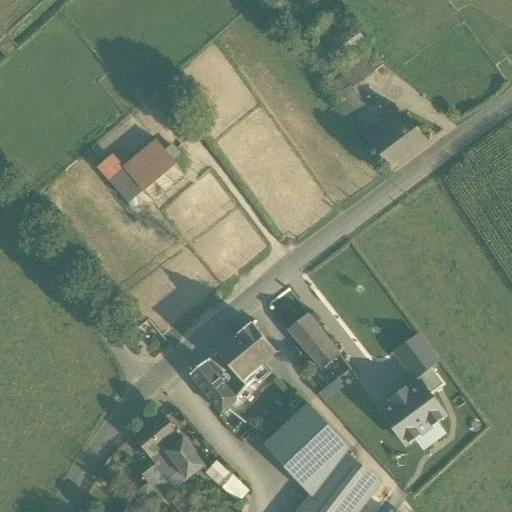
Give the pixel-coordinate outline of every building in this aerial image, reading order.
[(225,31),(337,197),(372,173),(260,7),(225,31)] [(335,65),(351,87),(373,71),(357,49),(335,65)] [(369,112),(351,87),(336,97),(354,123),(368,113),(369,112)] [(369,112),(368,113),(383,134),(390,129),(375,108),(369,112)] [(329,210),(259,110),(225,134),(295,234),(329,210)] [(372,143),(383,134),(368,113),(354,123),(370,146),(373,144),(372,143)] [(373,144),(393,169),(425,144),(405,118),(390,129),(383,134),(372,143),(373,144)] [(158,143),(126,169),(141,187),(173,161),(158,143)] [(128,198),(141,187),(126,169),(113,180),(128,198)] [(468,280),(475,299),(500,288),(492,270),(468,280)] [(463,314),(452,321),(475,353),(485,345),(463,314)] [(288,330),(322,370),(341,356),(308,315),(288,330)] [(478,329),(490,352),(508,343),(497,320),(478,329)] [(218,352),(242,382),(276,353),(252,324),(218,352)] [(395,353),(415,380),(417,379),(431,368),(438,364),(418,336),(395,353)] [(492,354),(482,360),(497,385),(506,378),(492,354)] [(190,376),(222,415),(227,411),(226,410),(235,399),(205,363),(190,376)] [(417,379),(420,384),(429,396),(444,385),(431,368),(417,379)] [(338,380),(319,395),(325,401),(343,387),(338,380)] [(420,384),(407,394),(393,404),(381,413),(406,446),(414,440),(437,422),(445,417),(429,396),(420,384)] [(391,400),(393,404),(407,394),(405,390),(391,400)] [(350,449),(308,405),(264,446),(312,497),(344,455),(345,456),(350,449)] [(134,437),(151,458),(163,448),(179,435),(162,414),(134,437)] [(437,422),(414,440),(423,452),(447,435),(437,422)] [(163,448),(166,452),(183,440),(179,435),(163,448)] [(183,440),(166,452),(187,480),(205,467),(184,439),(183,440)] [(166,452),(163,448),(151,458),(157,466),(146,474),(164,497),(174,489),(175,490),(187,480),(166,452)] [(344,455),(312,497),(300,511),(355,511),(379,482),(345,456),(344,455)] [(460,493),(481,476),(467,459),(446,476),(460,493)] [(205,473),(220,488),(231,476),(216,462),(205,473)] [(160,500),(164,497),(146,474),(142,476),(148,484),(155,494),(160,500)] [(220,488),(237,503),(248,492),(231,476),(220,488)] [(144,502),(155,494),(148,484),(136,492),(144,502)] [(511,511),(511,484),(490,497),(498,511),(511,511)]
